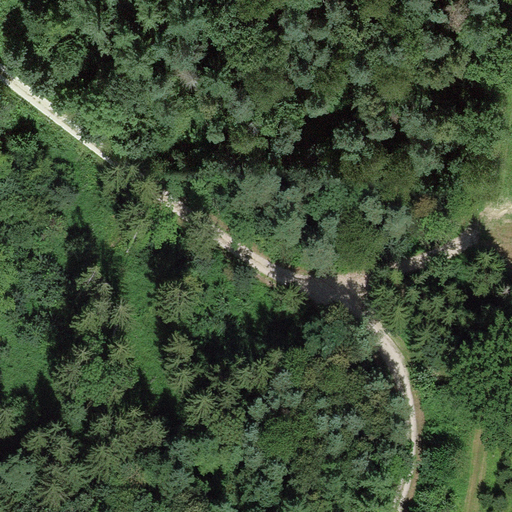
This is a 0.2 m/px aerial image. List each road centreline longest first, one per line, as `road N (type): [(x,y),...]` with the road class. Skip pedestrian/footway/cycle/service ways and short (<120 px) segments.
road 1 (track): [(402,370),(365,320),(239,252),(0,71)]
road 2 (track): [(511,54),(478,217),(443,253),(324,296)]
road 3 (track): [(402,370),(439,374),(477,409),(465,511)]
road 4 (track): [(393,511),(408,456),(402,370)]
